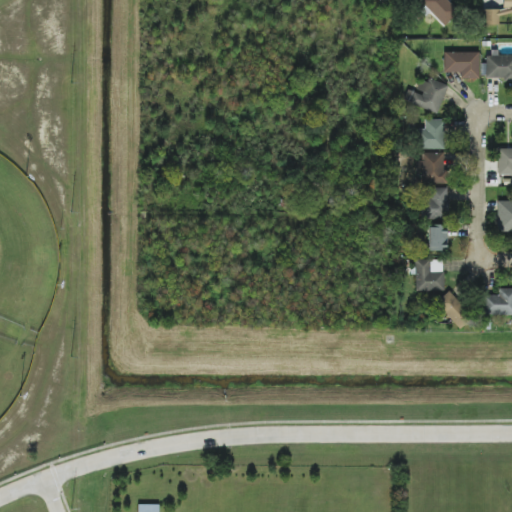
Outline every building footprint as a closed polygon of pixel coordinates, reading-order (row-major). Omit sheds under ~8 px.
[(449,0),(422,0),(419,3),(444,26),(460,9),(449,0)] [(484,10),(484,25),(498,24),(498,14),(511,14),(511,0),(502,0),(503,10),(484,10)] [(479,79),(478,52),(443,53),(444,73),(460,72),(460,80),(479,79)] [(511,55),(485,56),(485,78),(503,77),(504,81),(511,81),(511,55)] [(436,114),(448,86),(429,78),(427,83),(420,80),(415,91),(408,88),(403,100),(436,114)] [(424,129),(417,129),(416,149),(444,149),(444,120),(424,119),(424,129)] [(511,140),(511,141),(511,149),(498,149),(497,176),(511,176),(511,140)] [(444,183),(445,153),(421,153),(420,183),(444,183)] [(448,189),(426,188),(425,219),(447,219),(448,189)] [(498,231),(511,231),(511,201),(497,202),(498,231)] [(447,225),(428,224),(428,251),(447,251),(447,225)] [(415,292),(443,291),(443,259),(415,260),(415,292)] [(511,314),(511,288),(497,289),(497,295),(484,295),(484,315),(511,314)] [(436,304),(455,324),(468,312),(449,292),(436,304)]
